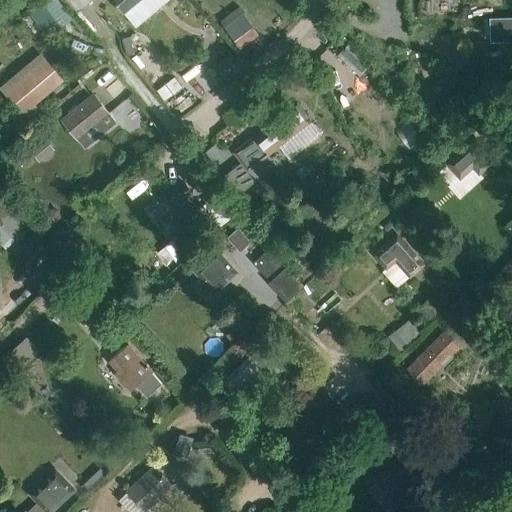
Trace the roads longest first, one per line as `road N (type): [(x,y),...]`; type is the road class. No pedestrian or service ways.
road 1 (track): [(284,0),(178,95),(100,43)]
road 2 (track): [(470,502),(327,347)]
